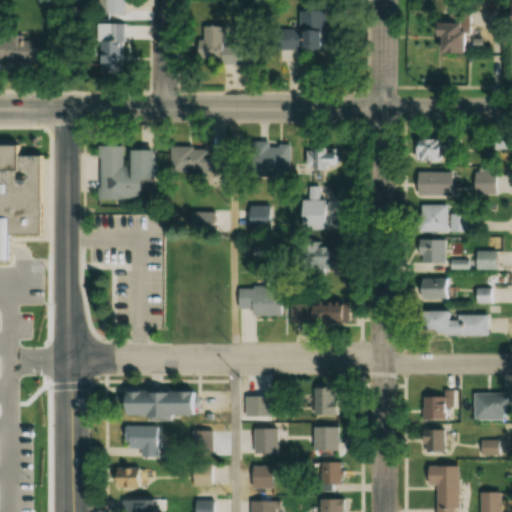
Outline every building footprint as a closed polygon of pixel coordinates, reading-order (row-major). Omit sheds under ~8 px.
[(127,8),(127,0),(104,0),(104,8),(127,8)] [(473,55),(473,10),(445,10),(446,55),(473,55)] [(332,51),(332,12),(305,12),(305,51),(332,51)] [(88,28),(88,76),(121,76),(121,28),(88,28)] [(269,29),(314,29),(314,59),(269,59),(269,29)] [(194,31),(194,69),(236,69),(236,31),(194,31)] [(0,32),(0,77),(32,77),(32,33),(0,32)] [(438,140),(409,140),(409,161),(438,161),(438,140)] [(296,145),(269,145),(269,177),(296,177),(296,145)] [(100,146),(100,201),(144,201),(144,181),(162,181),(162,153),(140,153),(140,167),(128,167),(128,146),(100,146)] [(306,147),(306,171),(336,170),(336,147),(306,147)] [(0,234),(4,234),(17,234),(40,234),(40,158),(19,158),(19,148),(0,148),(0,234)] [(175,173),(229,172),(229,154),(212,155),(212,149),(174,149),(175,173)] [(450,194),(450,171),(411,171),(411,194),(450,194)] [(492,193),(492,172),(473,172),(474,193),(492,193)] [(302,203),(302,230),(330,230),(330,203),(302,203)] [(443,204),(413,204),(413,231),(443,231),(443,204)] [(253,206),(253,229),(277,229),(277,206),(253,206)] [(445,231),(464,231),(464,211),(445,211),(445,231)] [(4,260),(17,260),(17,234),(4,234),(4,260)] [(413,262),(442,262),(442,238),(413,238),(413,262)] [(297,245),(297,267),(330,267),(330,245),(297,245)] [(472,250),(472,270),(494,270),(494,250),(472,250)] [(444,277),(414,277),(414,298),(444,298),(444,277)] [(492,287),(471,287),(471,303),(492,303),(492,287)] [(280,289),(241,289),(241,308),(256,308),(256,315),(280,315),(280,289)] [(228,290),(180,290),(180,315),(228,315),(228,290)] [(288,323),(349,323),(349,302),(287,302),(288,323)] [(486,334),(486,314),(444,314),(444,309),(415,309),(415,334),(486,334)] [(312,385),(312,414),(335,414),(335,385),(312,385)] [(470,391),(470,414),(506,414),(506,391),(470,391)] [(131,392),(131,417),(198,417),(198,392),(131,392)] [(419,419),(446,419),(446,405),(453,405),(453,392),(419,392),(419,419)] [(145,456),(164,456),(164,426),(135,426),(135,448),(145,448),(145,456)] [(336,426),(310,426),(310,449),(336,449),(336,426)] [(36,428),(8,428),(8,473),(36,473),(36,428)] [(275,428),(256,428),(256,452),(275,452),(275,428)] [(424,450),(440,450),(440,428),(424,428),(424,450)] [(199,450),(214,446),(209,429),(194,434),(199,450)] [(338,483),(337,460),(314,461),(314,484),(338,483)] [(422,484),(433,484),(432,511),(455,511),(456,465),(422,465),(422,484)] [(339,511),(340,511),(336,511),(336,498),(314,498),(314,511),(339,511)] [(136,499),(136,511),(165,511),(165,499),(136,499)]
